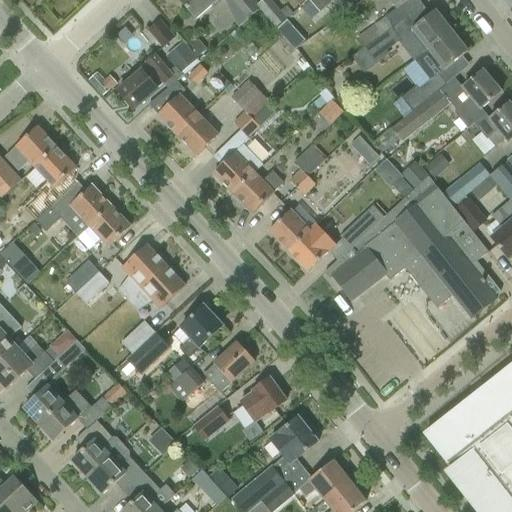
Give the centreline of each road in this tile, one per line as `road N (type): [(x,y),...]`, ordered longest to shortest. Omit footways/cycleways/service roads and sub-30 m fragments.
road 1 (tertiary): [(372,436),(53,72)]
road 2 (residential): [(372,436),(511,320)]
